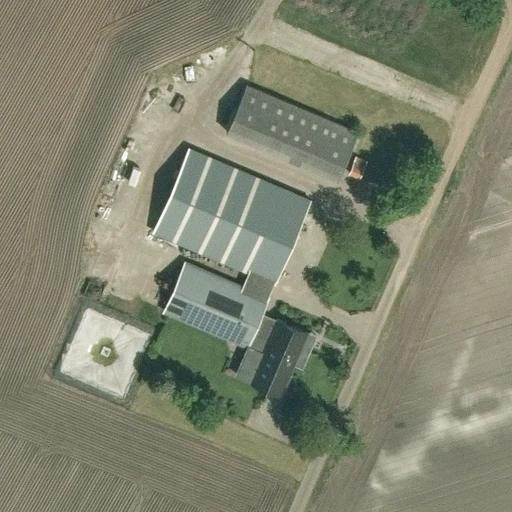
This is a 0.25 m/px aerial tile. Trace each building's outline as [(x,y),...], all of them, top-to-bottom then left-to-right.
[(342,169),(359,122),(244,81),(227,128),(342,169)] [(273,283),(274,283),(310,199),(189,148),(153,232),(247,272),(241,285),(184,261),(163,310),(247,346),(248,345),(259,319),(268,298),(266,297),(273,283)] [(398,245),(393,228),(379,232),(384,249),(398,245)] [(111,278),(121,257),(108,251),(98,272),(111,278)] [(92,278),(89,293),(105,296),(108,281),(92,278)] [(94,310),(90,326),(103,330),(108,314),(94,310)] [(273,326),(259,319),(248,345),(263,351),(251,381),(280,393),(292,365),(299,368),(312,338),(275,322),(273,326)] [(82,373),(95,342),(80,336),(67,367),(82,373)] [(121,337),(106,356),(117,364),(132,346),(121,337)]
